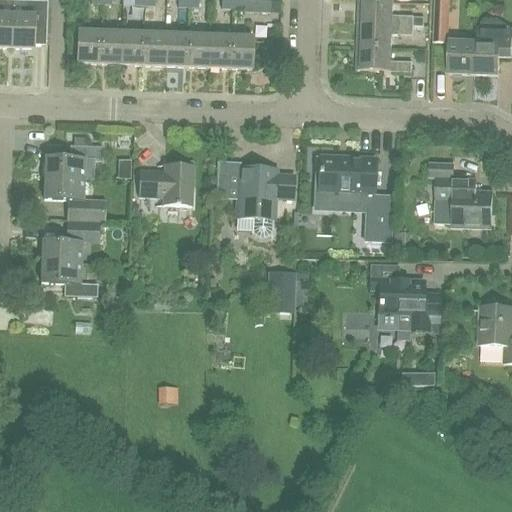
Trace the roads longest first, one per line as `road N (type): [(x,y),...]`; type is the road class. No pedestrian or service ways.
road 1 (residential): [(304,112),(53,106)]
road 2 (residential): [(511,135),(484,118),(304,112)]
road 3 (residential): [(0,264),(4,104)]
